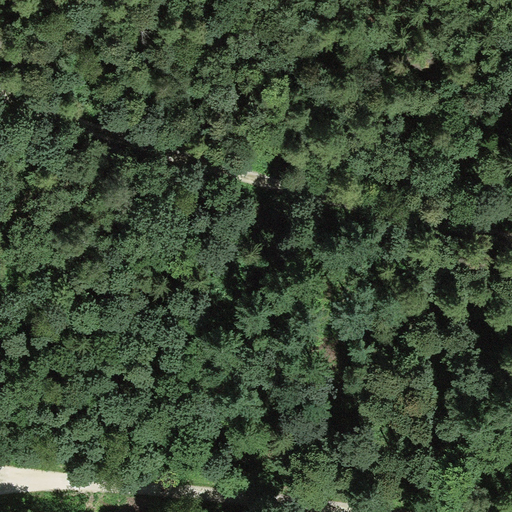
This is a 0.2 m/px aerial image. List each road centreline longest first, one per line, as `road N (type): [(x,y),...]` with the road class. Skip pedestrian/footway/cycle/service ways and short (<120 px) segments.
road 1 (track): [(511,244),(292,190),(38,112),(0,93)]
road 2 (track): [(0,487),(28,476),(350,511)]
